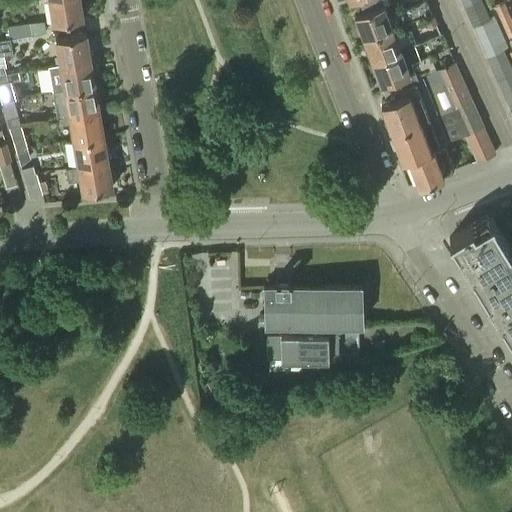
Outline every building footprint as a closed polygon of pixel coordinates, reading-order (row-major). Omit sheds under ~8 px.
[(83,16),(79,0),(49,0),(53,21),(83,16)] [(364,37),(392,26),(387,14),(382,0),(369,0),(361,3),(364,9),(355,13),(364,37)] [(411,18),(423,14),(432,10),(427,0),(426,0),(395,12),(400,23),(405,20),(407,20),(411,18)] [(485,6),(482,0),(467,0),(463,2),(468,13),(485,6)] [(495,4),(499,12),(509,35),(511,33),(511,17),(508,8),(507,9),(503,1),(495,4)] [(468,13),(473,25),(490,16),(485,6),(468,13)] [(437,22),(432,10),(423,14),(428,26),(437,22)] [(494,14),(490,16),(473,25),(479,39),(501,29),(494,14)] [(7,25),(9,37),(32,33),(30,21),(7,25)] [(401,49),(392,26),(364,37),(372,60),(401,49)] [(486,54),(503,46),(508,44),(501,29),(479,39),(486,54)] [(56,37),(60,62),(89,57),(85,32),(56,37)] [(0,54),(12,52),(9,37),(0,38),(0,54)] [(508,57),(503,46),(486,54),(491,65),(508,57)] [(390,80),(393,85),(394,87),(408,82),(423,75),(436,69),(436,68),(430,54),(411,62),(415,72),(411,73),(401,49),(372,60),(381,83),(390,80)] [(94,83),(89,57),(60,62),(49,65),(53,90),(65,88),(94,83)] [(496,76),(511,68),(511,66),(508,57),(491,65),(496,76)] [(436,112),(471,98),(454,60),(436,68),(436,69),(423,75),(436,112)] [(511,81),(511,68),(496,76),(501,87),(511,81)] [(392,129),(436,112),(423,75),(408,82),(394,87),(396,93),(381,99),(392,129)] [(506,98),(511,95),(511,81),(501,87),(506,98)] [(94,83),(65,88),(53,90),(57,116),(69,114),(98,109),(94,83)] [(403,156),(408,154),(414,152),(433,145),(464,132),(483,125),(471,98),(436,112),(392,129),(399,146),(403,156)] [(74,139),(103,134),(98,109),(69,114),(74,139)] [(7,117),(9,125),(21,123),(18,114),(7,117)] [(28,148),(21,123),(9,125),(16,152),(28,148)] [(476,160),(495,152),(483,125),(464,132),(476,160)] [(74,139),(78,165),(107,160),(103,134),(74,139)] [(419,182),(431,177),(443,172),(433,145),(414,152),(408,154),(416,172),(419,182)] [(20,165),(20,164),(31,157),(28,148),(16,152),(20,165)] [(8,151),(0,153),(0,159),(1,162),(10,160),(11,160),(8,151)] [(107,160),(78,165),(66,167),(68,181),(81,178),(83,191),(112,186),(107,160)] [(23,175),(37,173),(36,171),(35,172),(33,164),(21,167),(23,175)] [(39,181),(37,173),(23,175),(29,195),(42,192),(42,191),(39,181)] [(45,179),(39,181),(42,191),(48,189),(45,179)] [(477,279),(511,256),(511,249),(509,245),(510,244),(509,243),(509,244),(492,217),(493,217),(492,215),(474,227),(472,223),(449,237),(450,238),(451,238),(457,248),(456,249),(470,271),(471,270),(477,279)] [(506,326),(511,322),(511,256),(477,279),(487,295),(485,295),(499,318),(501,317),(506,326)] [(265,323),(298,322),(358,320),(362,320),(361,281),(264,283),(265,323)] [(358,330),(358,320),(298,322),(298,332),(358,330)] [(359,354),(358,330),(298,332),(266,333),(267,357),(359,354)] [(384,348),(383,338),(372,339),(374,350),(384,348)]
